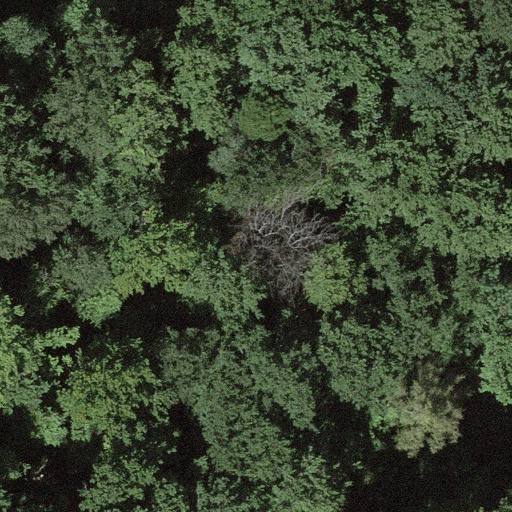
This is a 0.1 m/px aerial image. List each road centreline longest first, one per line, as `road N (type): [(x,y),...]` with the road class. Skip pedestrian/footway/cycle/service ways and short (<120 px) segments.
road 1 (track): [(511,332),(357,201),(182,99),(145,0)]
road 2 (track): [(182,99),(0,29)]
